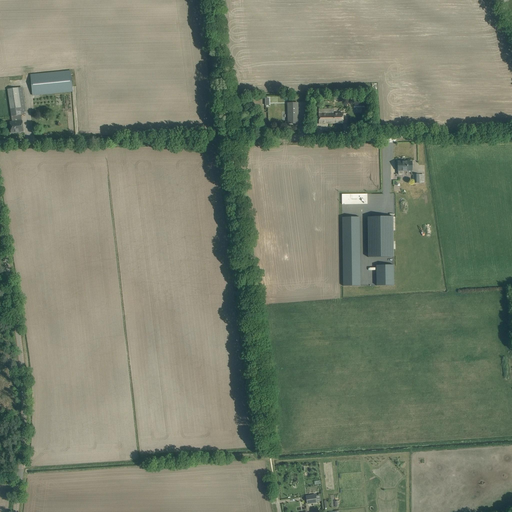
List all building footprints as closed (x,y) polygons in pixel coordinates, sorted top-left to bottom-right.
[(70,71),(31,75),(33,95),(72,92),(70,71)] [(11,116),(11,117),(21,115),(22,115),(18,88),(7,89),(11,116)] [(298,123),(298,103),(288,103),(288,124),(298,123)] [(334,109),(319,110),(319,124),(343,123),(343,113),(334,113),(334,109)] [(22,121),(21,115),(11,117),(12,122),(10,122),(11,133),(19,132),(19,131),(23,130),(22,121)] [(398,162),(398,175),(403,175),(403,171),(412,171),(412,162),(401,162),(401,163),(398,163),(398,162)] [(328,201),(314,201),(314,227),(329,227),(328,201)] [(360,217),(342,217),(342,227),(343,286),(361,286),(360,217)] [(393,220),(367,220),(368,261),(393,260),(393,255),(393,220)] [(394,265),(376,265),(377,286),(394,286),(394,265)] [(317,502),(321,501),(321,495),(316,495),(306,496),(307,504),(317,502)]
